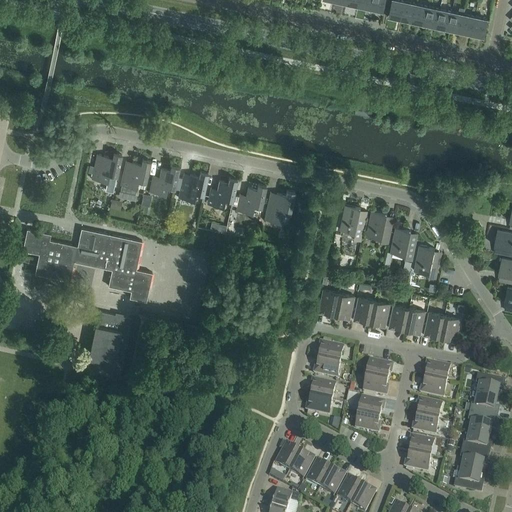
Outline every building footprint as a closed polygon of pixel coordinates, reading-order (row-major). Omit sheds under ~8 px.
[(359,0),(359,6),(370,8),(371,0),(359,0)] [(371,0),(370,8),(383,11),(384,0),(371,0)] [(401,19),(404,1),(398,0),(392,0),(389,16),(401,19)] [(404,1),(401,19),(412,21),(416,4),(404,1)] [(416,4),(412,21),(424,24),(428,6),(416,4)] [(428,6),(424,24),(435,26),(439,9),(428,6)] [(459,31),(463,14),(464,9),(458,8),(457,13),(451,11),(447,29),(459,31)] [(439,9),(435,26),(447,29),(451,11),(439,9)] [(471,34),(475,16),(463,14),(459,31),(471,34)] [(475,16),(471,34),(483,36),(487,19),(475,16)] [(93,174),(91,179),(107,182),(109,175),(116,176),(121,154),(113,152),(112,157),(103,155),(101,166),(94,165),(94,167),(93,174)] [(121,185),(120,191),(135,195),(136,189),(138,181),(145,183),(150,160),(142,159),(141,164),(132,162),(130,173),(123,171),(120,185),(121,185)] [(149,192),(165,195),(167,187),(174,189),(179,167),(171,165),(170,170),(161,168),(159,179),(152,178),(149,192)] [(181,184),(178,198),(194,201),(196,194),(203,195),(208,173),(200,171),(199,176),(190,174),(187,185),(181,184)] [(228,182),(219,180),(216,192),(210,190),(207,204),(223,208),(225,200),(232,201),(237,179),(229,177),(228,182)] [(261,208),(266,186),(258,184),(257,189),(248,187),(245,198),(239,196),(236,210),(252,214),(254,206),(261,208)] [(285,195),(270,192),(264,220),(280,223),(282,212),(290,214),(294,192),(286,190),(285,195)] [(149,207),(151,196),(143,194),(141,205),(149,207)] [(111,199),(110,208),(120,210),(122,201),(111,199)] [(360,208),(345,205),(340,230),(355,233),(353,240),(361,241),(367,212),(360,210),(360,208)] [(371,210),(366,236),(381,239),(380,243),(388,244),(391,230),(384,228),(387,214),(371,210)] [(395,227),(390,253),(405,256),(404,260),(412,261),(415,247),(408,245),(411,231),(395,227)] [(34,274),(64,280),(69,281),(73,261),(111,270),(108,286),(130,291),(129,298),(146,302),(152,273),(135,269),(141,241),(81,228),(77,247),(49,240),(50,234),(26,229),(22,251),(38,254),(34,274)] [(511,232),(497,230),(494,245),(508,248),(507,255),(511,256),(511,232)] [(192,271),(197,246),(186,244),(181,269),(192,271)] [(419,245),(414,271),(429,274),(428,278),(435,279),(438,265),(431,263),(434,249),(419,245)] [(511,260),(501,258),(498,274),(511,276),(511,278),(511,284),(511,260)] [(358,289),(370,292),(371,286),(359,283),(358,289)] [(334,314),(339,293),(323,290),(318,313),(324,314),(325,312),(334,314)] [(339,293),(334,314),(343,316),(343,318),(349,320),(354,297),(339,293)] [(369,322),(374,301),(358,297),(353,321),(360,322),(360,320),(369,322)] [(374,301),(369,322),(379,324),(378,326),(385,327),(390,304),(374,301)] [(465,305),(458,304),(457,311),(463,312),(465,305)] [(405,329),(409,308),(393,305),(388,328),(395,330),(395,327),(405,329)] [(409,308),(405,329),(414,331),(413,333),(420,335),(425,311),(409,308)] [(440,337),(444,316),(429,312),(424,336),(430,337),(431,335),(440,337)] [(88,368),(89,368),(120,375),(132,321),(98,313),(86,369),(87,369),(88,368)] [(444,316),(440,337),(449,339),(449,341),(455,342),(460,319),(444,316)] [(319,357),(340,362),(344,346),(331,344),(323,342),(320,341),(319,348),(321,348),(319,357)] [(340,362),(319,357),(317,367),(315,366),(314,373),(337,378),(340,362)] [(370,359),(366,375),(388,379),(390,370),(392,371),(393,364),(370,359)] [(425,377),(447,382),(450,366),(427,361),(425,367),(427,368),(425,377)] [(388,379),(366,375),(363,391),(386,395),(388,389),(386,389),(388,379)] [(478,395),(496,399),(498,391),(502,392),(504,382),(505,382),(505,381),(478,375),(477,383),(480,384),(478,394),(478,395)] [(447,382),(425,377),(423,386),(421,386),(420,392),(443,397),(447,382)] [(311,395),(332,399),(336,384),(312,379),(311,385),(313,385),(311,395)] [(495,406),(496,399),(478,395),(478,394),(473,393),(472,398),(477,399),(475,406),(472,405),(470,412),(497,418),(498,417),(497,417),(499,407),(495,406)] [(332,399),(311,395),(309,404),(307,404),(306,410),(329,415),(332,399)] [(359,412),(380,417),(382,407),(384,408),(385,401),(362,396),(359,412)] [(418,414),(439,419),(442,403),(419,398),(417,405),(420,405),(418,414)] [(380,417),(359,412),(355,428),(379,433),(380,426),(378,426),(380,417)] [(497,418),(470,412),(469,420),(465,419),(463,430),(470,432),(489,436),(490,428),(494,429),(496,419),(497,419),(497,418)] [(439,419),(418,414),(416,424),(413,423),(412,430),(435,434),(439,419)] [(487,443),(489,436),(470,432),(468,443),(464,442),(462,449),(490,455),(490,454),(489,454),(491,444),(487,443)] [(412,442),(410,452),(431,456),(434,440),(411,435),(409,442),(412,442)] [(290,470),(300,451),(292,447),(293,445),(287,442),(275,463),(290,470)] [(464,458),(462,469),(481,473),(482,465),(487,466),(489,456),(490,455),(462,449),(461,457),(464,458)] [(300,451),(290,470),(304,478),(315,457),(309,454),(308,456),(300,451)] [(427,472),(431,456),(410,452),(408,461),(406,460),(404,467),(427,472)] [(306,479),(320,487),(331,468),(322,464),(323,462),(318,458),(306,479)] [(339,473),(331,468),(320,487),(334,495),(346,474),(340,471),(339,473)] [(481,473),(462,469),(460,480),(456,479),(454,487),(482,493),(482,491),(481,491),(483,481),(479,481),(481,473)] [(351,504),(361,485),(353,480),(354,478),(348,475),(337,496),(351,504)] [(307,488),(302,485),(298,490),(303,493),(307,488)] [(361,485),(351,504),(365,511),(377,490),(371,487),(370,489),(361,485)] [(272,507),(287,511),(290,501),(298,503),(300,496),(277,489),(276,495),(273,494),(271,502),(273,503),(272,507)] [(329,507),(332,502),(325,499),(322,504),(329,507)] [(408,511),(409,511),(401,506),(402,504),(396,501),(390,511),(408,511)]
